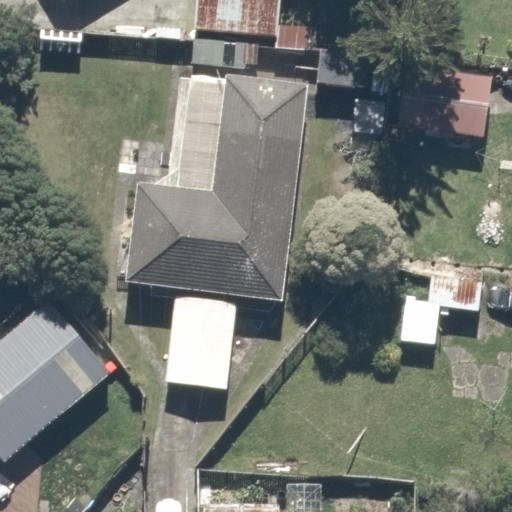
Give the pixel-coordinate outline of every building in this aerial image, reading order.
[(81,0),(44,0),(55,17),(81,0)] [(175,299),(171,394),(236,396),(239,302),(297,304),(304,84),(262,83),(263,43),(274,43),(273,62),(309,63),(311,0),(192,0),(191,41),(236,42),(234,79),(186,77),(182,191),(132,189),(128,298),(175,299)] [(484,63),(394,53),(385,133),(474,143),(484,63)] [(483,323),(487,272),(407,265),(400,355),(441,359),(444,320),(483,323)] [(113,377),(42,298),(0,336),(0,473),(3,477),(113,377)] [(322,511),(321,485),(282,488),(283,511),(322,511)] [(269,511),(270,501),(196,499),(195,511),(269,511)]
